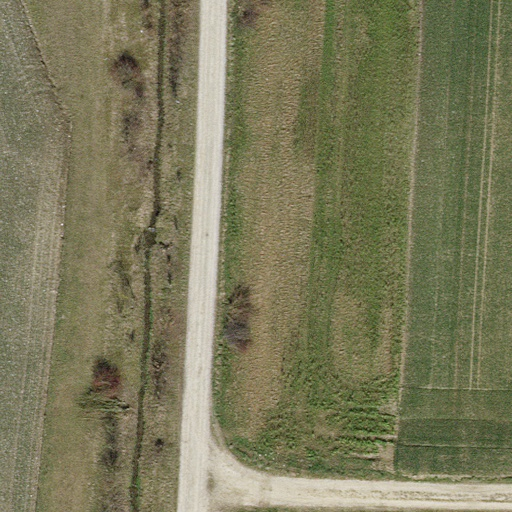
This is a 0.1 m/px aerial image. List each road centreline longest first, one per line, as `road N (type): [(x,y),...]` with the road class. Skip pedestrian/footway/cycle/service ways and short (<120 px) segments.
road 1 (track): [(201,511),(212,0)]
road 2 (track): [(511,490),(204,485)]
